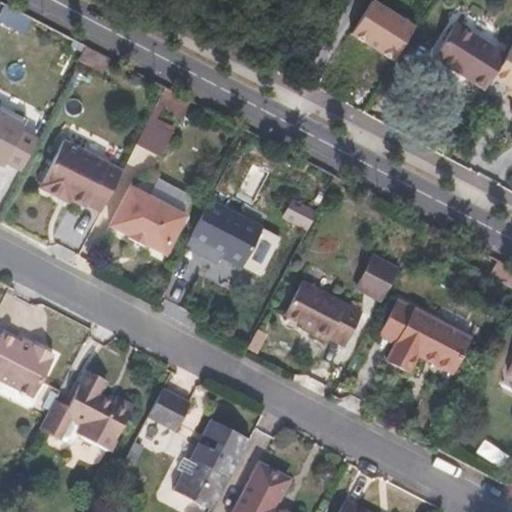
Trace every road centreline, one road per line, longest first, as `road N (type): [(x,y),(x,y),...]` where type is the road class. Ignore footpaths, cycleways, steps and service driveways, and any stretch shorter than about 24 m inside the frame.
road 1 (residential): [(474,486),(0,250)]
road 2 (tertiary): [(511,237),(58,0)]
